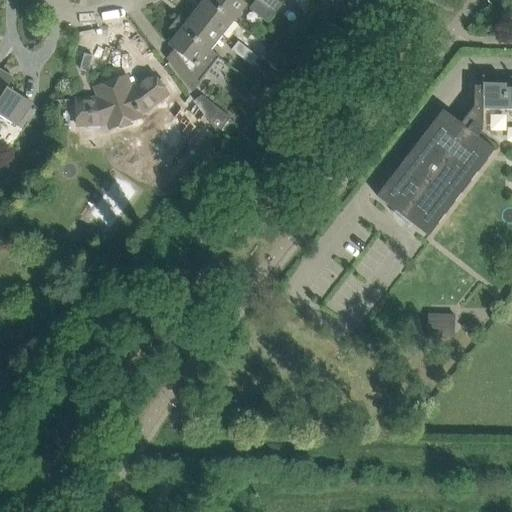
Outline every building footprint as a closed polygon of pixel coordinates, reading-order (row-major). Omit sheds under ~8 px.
[(194,0),(200,4),(194,13),(222,35),(234,20),(208,0),(194,0)] [(246,4),(240,0),(208,0),(234,20),(246,4)] [(276,13),(259,0),(256,0),(250,8),(269,23),(276,13)] [(259,0),(276,13),(283,5),(284,4),(278,0),(259,0)] [(222,35),(194,13),(187,22),(180,16),(175,23),(219,57),(220,56),(211,50),(211,49),(222,35)] [(193,91),(219,57),(175,23),(170,29),(177,35),(169,44),(175,49),(167,59),(193,91)] [(232,50),(242,58),(248,49),(238,41),(232,50)] [(258,57),(248,49),(242,58),(252,66),(258,57)] [(0,74),(2,71),(0,70),(0,115),(17,126),(22,119),(12,113),(23,97),(0,81),(0,74)] [(76,99),(77,126),(101,125),(108,122),(110,129),(141,117),(140,113),(147,111),(169,94),(153,73),(134,87),(131,88),(126,76),(95,87),(99,97),(96,99),(76,99)] [(483,83),(483,85),(482,109),(483,109),(507,110),(507,109),(511,109),(511,87),(506,87),(506,83),(483,83)] [(482,109),(483,85),(475,85),(474,106),(462,123),(443,108),(377,194),(429,235),(496,149),(478,135),(483,129),(483,109),(482,109)] [(202,95),(194,101),(199,108),(208,120),(218,134),(220,132),(231,118),(202,95)] [(428,318),(428,336),(454,337),(454,319),(428,318)] [(468,319),(460,328),(469,336),(477,327),(468,319)]
